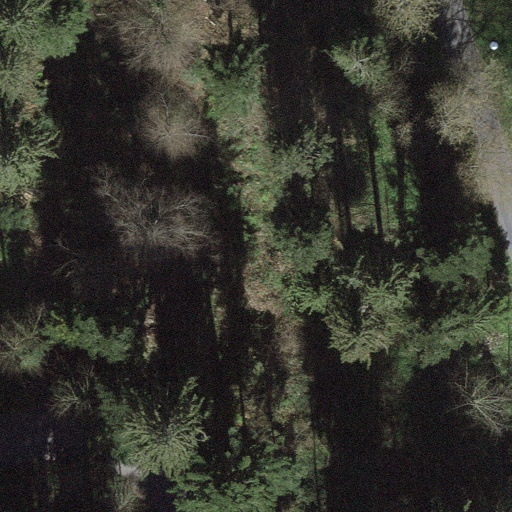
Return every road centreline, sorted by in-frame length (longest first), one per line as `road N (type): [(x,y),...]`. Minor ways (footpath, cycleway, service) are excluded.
road 1 (residential): [(0,444),(50,429),(82,430),(150,460),(200,511)]
road 2 (residential): [(511,217),(445,0)]
